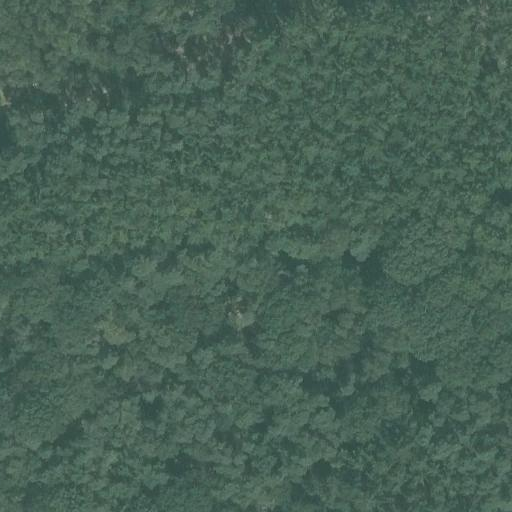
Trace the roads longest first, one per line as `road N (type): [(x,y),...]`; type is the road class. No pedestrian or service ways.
road 1 (track): [(511,187),(0,259)]
road 2 (track): [(511,306),(419,410),(389,433),(289,477),(271,511)]
